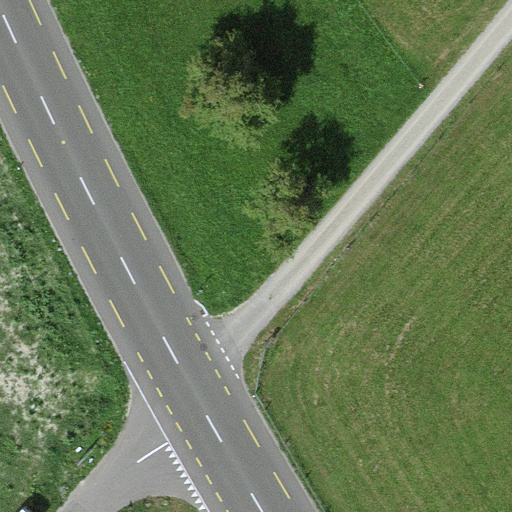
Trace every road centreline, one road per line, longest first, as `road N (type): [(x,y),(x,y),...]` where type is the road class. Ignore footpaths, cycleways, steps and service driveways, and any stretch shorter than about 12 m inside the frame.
road 1 (track): [(199,404),(231,345),(511,30)]
road 2 (primary): [(199,404),(0,1)]
road 3 (unclassified): [(199,404),(169,445),(126,475),(95,511)]
road 4 (primary): [(265,511),(199,404)]
